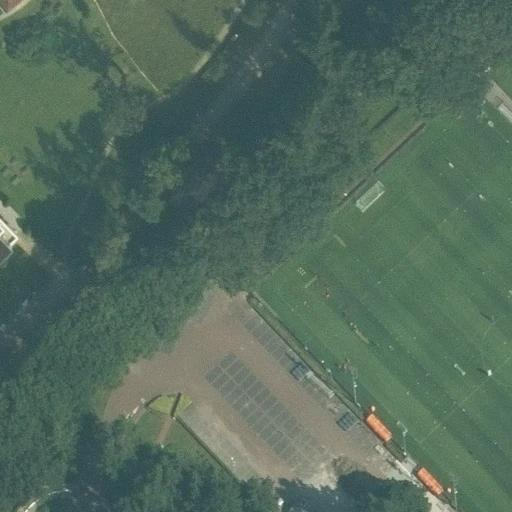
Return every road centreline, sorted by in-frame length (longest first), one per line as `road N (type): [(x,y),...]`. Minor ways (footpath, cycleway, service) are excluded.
road 1 (unknown): [(457,0),(106,323)]
road 2 (unknown): [(106,323),(65,279),(128,228),(297,0)]
road 3 (unknown): [(179,383),(207,342),(236,345),(346,457),(355,496),(337,511)]
road 4 (unknown): [(309,511),(194,392)]
road 5 (unknown): [(106,323),(0,423)]
